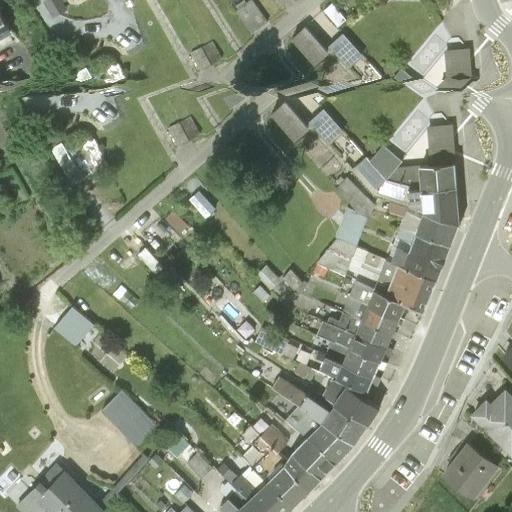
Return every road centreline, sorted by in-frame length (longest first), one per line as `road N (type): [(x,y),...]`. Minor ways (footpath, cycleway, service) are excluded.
road 1 (tertiary): [(473,243),(405,416),(331,503)]
road 2 (residential): [(445,0),(479,107),(511,132)]
